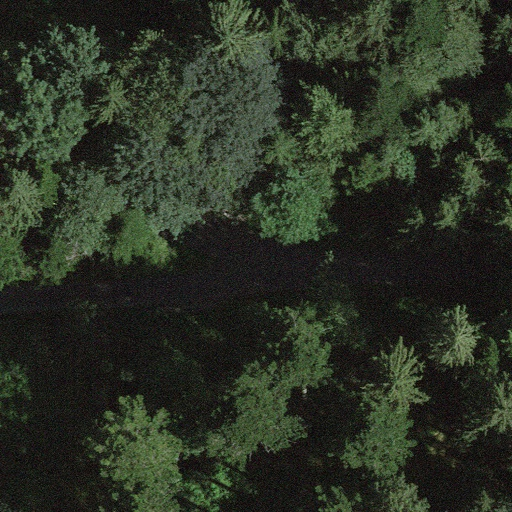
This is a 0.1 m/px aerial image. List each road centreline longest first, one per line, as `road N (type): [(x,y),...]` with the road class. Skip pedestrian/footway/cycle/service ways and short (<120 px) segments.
road 1 (track): [(0,133),(57,172),(245,246),(411,273),(511,268)]
road 2 (track): [(312,257),(200,284),(0,296)]
